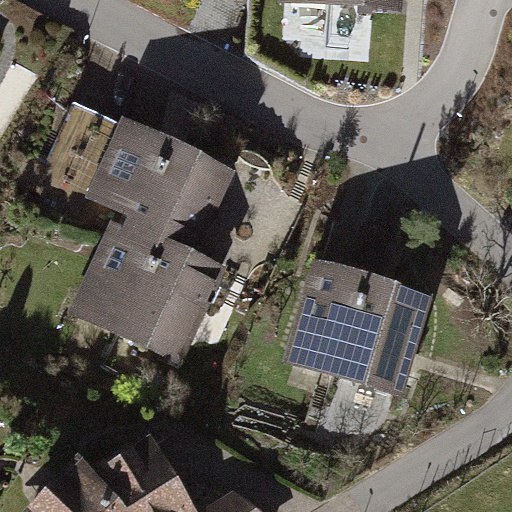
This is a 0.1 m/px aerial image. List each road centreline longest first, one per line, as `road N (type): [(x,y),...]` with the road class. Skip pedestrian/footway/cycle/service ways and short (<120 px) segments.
road 1 (residential): [(76,0),(303,119),(390,142)]
road 2 (residential): [(511,411),(343,511)]
road 3 (residential): [(390,142),(455,79),(489,0)]
road 4 (residential): [(390,142),(511,260)]
